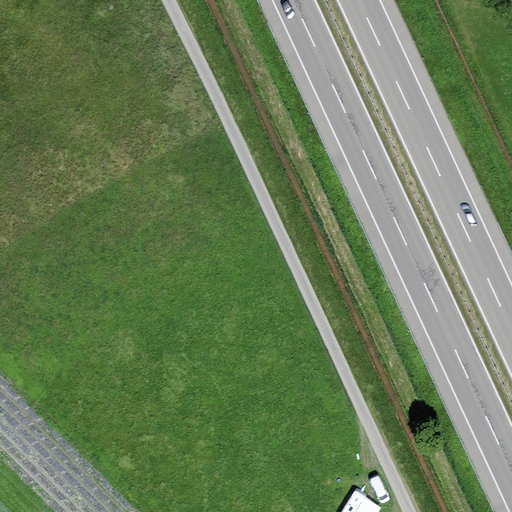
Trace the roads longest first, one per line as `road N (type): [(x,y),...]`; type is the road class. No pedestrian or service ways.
road 1 (track): [(405,511),(168,0)]
road 2 (motorway): [(293,0),(511,472)]
road 3 (motorway): [(511,328),(359,0)]
